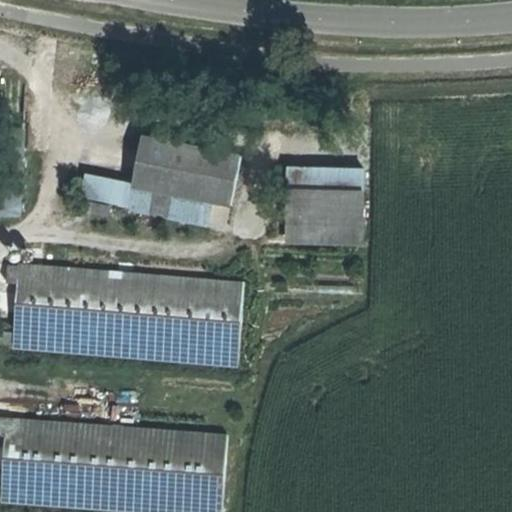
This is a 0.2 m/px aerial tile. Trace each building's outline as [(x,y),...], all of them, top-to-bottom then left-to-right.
[(243,155),(144,136),(134,185),(233,205),(243,155)] [(366,170),(289,169),(287,237),(365,238),(366,170)] [(5,191),(3,213),(22,215),(25,194),(5,191)] [(239,362),(246,282),(20,263),(20,266),(9,265),(7,282),(19,283),(14,343),(239,362)] [(184,511),(223,511),(229,435),(8,417),(8,419),(0,418),(0,435),(7,436),(2,498),(184,511)]
